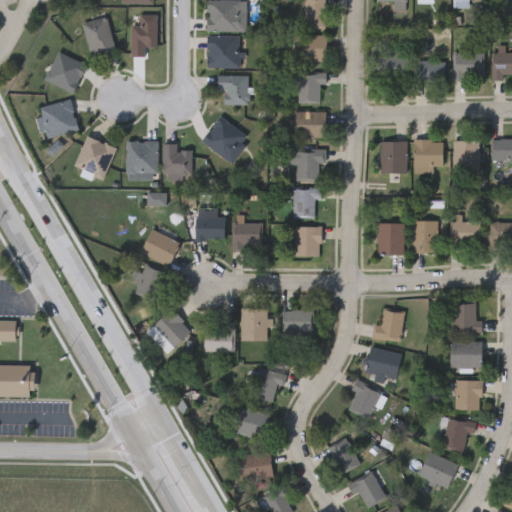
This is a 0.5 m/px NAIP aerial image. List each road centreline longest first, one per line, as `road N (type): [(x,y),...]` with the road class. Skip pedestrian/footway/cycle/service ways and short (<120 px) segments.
road 1 (residential): [(353,0),(343,336),(296,409),(293,432),(318,511)]
road 2 (primary): [(0,216),(172,511)]
road 3 (primary): [(165,419),(3,135)]
road 4 (residential): [(511,284),(487,477),(466,511)]
road 5 (residential): [(165,419),(83,452),(0,450)]
road 6 (residential): [(345,285),(511,284)]
road 7 (residential): [(181,0),(178,100),(116,100)]
road 8 (residential): [(352,91),(511,93)]
road 9 (residential): [(345,285),(209,285)]
